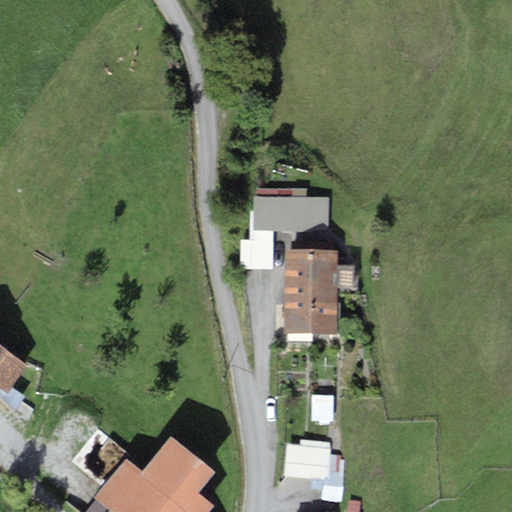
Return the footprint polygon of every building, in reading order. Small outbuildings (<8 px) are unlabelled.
[(331,199),(259,200),(259,237),(331,236),(331,199)] [(339,256),(290,255),(287,341),(336,343),(339,256)] [(25,371),(0,355),(0,393),(7,398),(25,371)] [(334,450),(290,445),(286,481),(329,487),(334,450)] [(131,469),(99,508),(104,511),(208,511),(199,504),(215,485),(172,449),(146,481),(131,469)]
